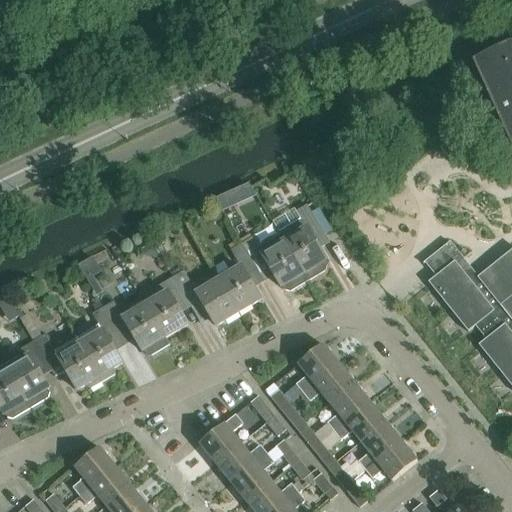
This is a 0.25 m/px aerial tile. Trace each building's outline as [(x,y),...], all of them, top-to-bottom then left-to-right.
[(511,108),(511,55),(485,67),(505,111),(511,108)] [(296,213),(299,219),(296,221),(294,232),(282,238),(285,242),(304,275),(326,262),(318,250),(329,244),(307,206),(296,213)] [(304,275),(285,242),(262,256),(252,239),(241,245),(264,283),(274,277),(281,289),(304,275)] [(511,255),(480,281),(450,243),(423,265),(424,266),(425,265),(436,278),(428,284),(429,285),(430,284),(468,332),(467,333),(468,333),(475,328),(486,341),(479,347),(479,348),(480,347),(511,386),(511,255)] [(264,283),(241,245),(230,252),(240,269),(219,281),(238,314),(260,301),(253,290),(264,283)] [(238,314),(219,281),(197,295),(183,273),(173,279),(191,308),(201,302),(216,328),(238,314)] [(191,308),(173,279),(153,290),(159,299),(146,307),(166,339),(187,326),(180,315),(191,308)] [(166,339),(146,307),(123,320),(113,303),(103,309),(125,347),(135,341),(142,353),(166,339)] [(98,326),(76,339),(103,383),(115,376),(114,370),(122,365),(115,353),(125,347),(103,309),(92,316),(98,326)] [(76,339),(54,352),(45,337),(34,343),(52,372),(55,378),(66,372),(77,392),(85,387),(90,391),(103,383),(76,339)] [(52,372),(34,343),(14,355),(19,363),(6,371),(26,404),(48,390),(41,379),(52,372)] [(323,346),(298,366),(307,378),(296,386),(303,395),(339,366),(323,346)] [(339,366),(303,395),(310,403),(321,395),(329,405),(354,385),(339,366)] [(0,410),(3,417),(26,404),(6,371),(0,374),(0,410)] [(354,385),(329,405),(338,416),(327,425),(334,433),(370,405),(354,385)] [(281,412),(289,405),(278,392),(270,399),(281,412)] [(274,418),(259,398),(250,405),(266,424),(274,418)] [(289,405),(281,412),(297,432),(305,425),(289,405)] [(386,424),(370,405),(334,433),(341,442),(352,433),(361,444),(386,424)] [(235,417),(199,446),(215,465),(240,445),(232,435),(243,426),(235,417)] [(274,418),(266,424),(277,438),(286,432),(274,418)] [(386,424),(361,444),(369,455),(358,464),(365,472),(401,443),(386,424)] [(321,444),(305,425),(297,432),(312,451),(321,444)] [(291,468),(300,462),(284,442),(275,449),(291,468)] [(417,463),(401,443),(365,472),(372,481),(383,472),(392,483),(417,463)] [(336,464),(321,444),(312,451),(328,470),(336,464)] [(249,456),(240,445),(215,465),(231,485),(267,456),(260,448),(249,456)] [(99,449),(74,469),(84,481),(72,490),(79,498),(115,469),(99,449)] [(274,464),(267,456),(231,485),(246,504),(271,484),(263,473),(274,464)] [(311,475),(300,462),(291,468),(302,482),(311,475)] [(352,483),(336,464),(328,470),(344,490),(352,483)] [(115,469),(79,498),(86,507),(97,498),(106,508),(131,488),(115,469)] [(324,496),(332,489),(321,476),(313,482),(324,496)] [(368,503),(352,483),(344,490),(360,509),(368,503)] [(271,484),(246,504),(252,511),(276,511),(298,495),(291,486),(280,495),(271,484)] [(131,488),(106,508),(108,511),(141,511),(147,508),(131,488)] [(447,501),(439,492),(429,499),(437,509),(447,501)] [(305,503),(298,495),(276,511),(293,511),(294,511),(305,503)] [(52,511),(62,511),(65,510),(53,496),(45,503),(52,511)] [(41,511),(34,502),(25,508),(27,511),(41,511)]
